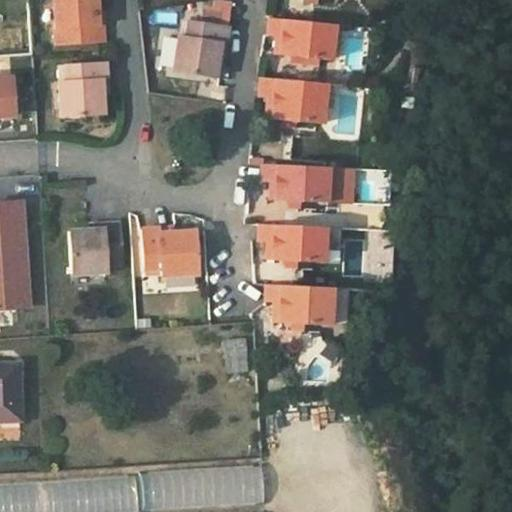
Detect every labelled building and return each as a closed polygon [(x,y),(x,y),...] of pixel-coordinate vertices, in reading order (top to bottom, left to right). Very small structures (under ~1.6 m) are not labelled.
[(96,10),(95,0),(52,0),(55,45),(103,42),(102,25),(97,25),(96,10)] [(222,13),(201,10),(199,23),(187,21),(185,36),(178,35),(172,71),(214,78),(217,58),(220,43),(224,43),(227,27),(220,26),(222,13)] [(333,25),(269,18),(267,35),(276,36),(274,54),(292,56),(301,57),(301,63),(301,64),(315,65),(316,58),(329,60),(333,25)] [(105,79),(104,62),(64,65),(65,80),(58,81),(60,117),(102,115),(101,95),(100,80),(105,79)] [(0,116),(13,116),(10,78),(0,78),(0,116)] [(324,84),(260,78),(258,97),(267,98),(265,118),(283,120),(294,121),(320,124),(324,84)] [(326,167),(262,164),(261,181),(270,182),(269,200),(287,201),(298,201),(324,202),(326,167)] [(326,167),(324,202),(346,203),(348,169),(326,167)] [(0,307),(26,306),(19,201),(0,202),(0,307)] [(87,230),(67,231),(70,274),(106,272),(106,264),(122,263),(119,223),(102,224),(103,229),(87,230)] [(323,227),(259,224),(258,241),(267,242),(266,260),(283,261),(294,261),(321,262),(323,227)] [(323,227),(321,262),(336,263),(337,228),(323,227)] [(158,228),(140,229),(142,269),(159,268),(159,276),(197,274),(195,231),(173,232),(158,233),(158,228)] [(329,288),(265,285),(264,302),(273,302),(272,323),(327,325),(329,288)] [(245,371),(243,339),(224,340),(226,372),(245,371)] [(0,420),(19,420),(17,363),(0,363),(0,420)] [(262,394),(281,395),(283,380),(263,378),(262,394)] [(260,466),(0,481),(0,511),(261,511),(262,509),(260,466)]
